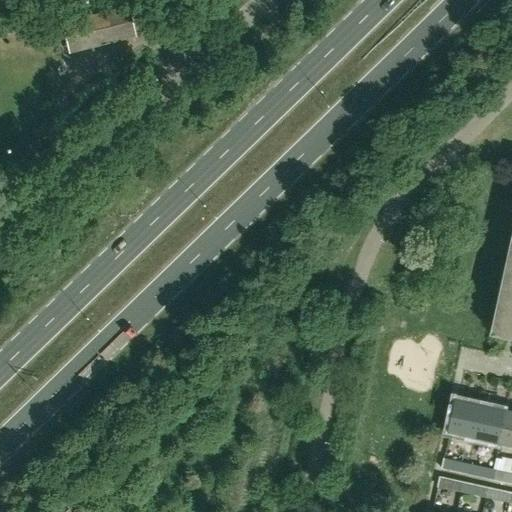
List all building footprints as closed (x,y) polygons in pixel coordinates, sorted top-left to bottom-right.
[(75,32),(80,50),(135,36),(128,5),(60,22),(63,35),(75,32)] [(511,240),(492,332),(511,336),(511,240)] [(457,398),(450,431),(475,436),(483,404),(457,398)] [(483,404),(475,436),(500,442),(507,409),(483,404)] [(511,410),(507,409),(500,442),(511,444),(511,410)] [(441,468),(467,474),(469,464),(443,458),(441,468)] [(493,469),(469,464),(467,474),(491,479),(493,469)] [(511,483),(511,473),(493,469),(491,479),(511,483)] [(440,476),(438,486),(462,491),(464,481),(440,476)] [(489,487),(464,481),(462,491),(487,497),(489,487)] [(511,497),(511,491),(489,487),(487,497),(511,502),(511,497)]
